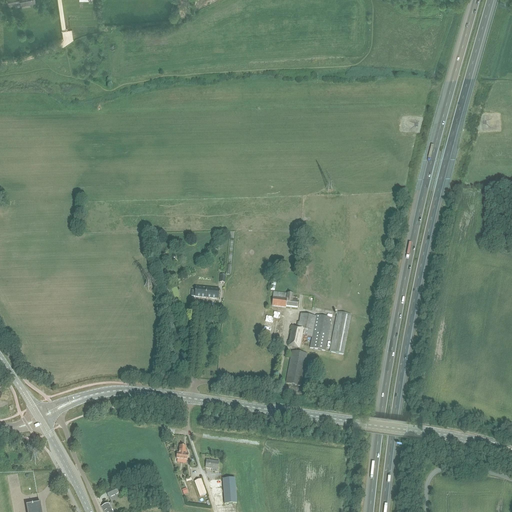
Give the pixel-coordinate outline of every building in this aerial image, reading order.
[(196,288),(196,291),(192,291),(191,297),(219,300),(220,290),(196,288)] [(274,292),(272,306),(286,308),(286,307),(298,308),(298,303),(297,303),(297,300),(295,300),(295,298),(293,298),(293,295),(274,292)] [(337,313),(330,352),(343,355),(351,315),(337,313)] [(292,326),(289,342),(288,346),(299,349),(302,336),(312,337),(310,348),(325,351),(332,318),(316,315),(316,317),(301,314),(299,323),(297,322),(297,327),(292,326)] [(307,354),(297,352),(292,351),(286,384),(301,387),(307,354)] [(180,446),(179,451),(179,453),(177,453),(176,459),(187,461),(188,454),(187,454),(187,451),(185,451),(186,447),(180,446)] [(218,473),(218,471),(219,463),(207,461),(206,469),(213,470),(213,472),(218,473)] [(195,483),(200,498),(207,495),(202,480),(195,483)] [(223,481),(224,505),(236,504),(235,480),(223,481)] [(107,492),(108,494),(110,498),(119,494),(116,488),(107,492)] [(39,504),(26,506),(27,511),(41,511),(40,503),(39,504)]
